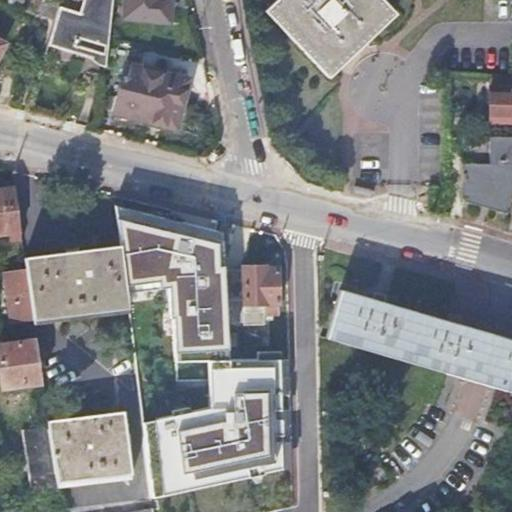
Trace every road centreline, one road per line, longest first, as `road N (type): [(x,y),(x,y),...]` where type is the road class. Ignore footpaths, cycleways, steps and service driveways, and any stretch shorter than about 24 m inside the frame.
road 1 (residential): [(301,511),(303,208)]
road 2 (residential): [(508,263),(469,399),(434,457),(394,499),(368,511)]
road 3 (tertiary): [(253,194),(0,131)]
road 4 (tertiary): [(508,263),(303,208)]
road 5 (residential): [(253,194),(215,0)]
